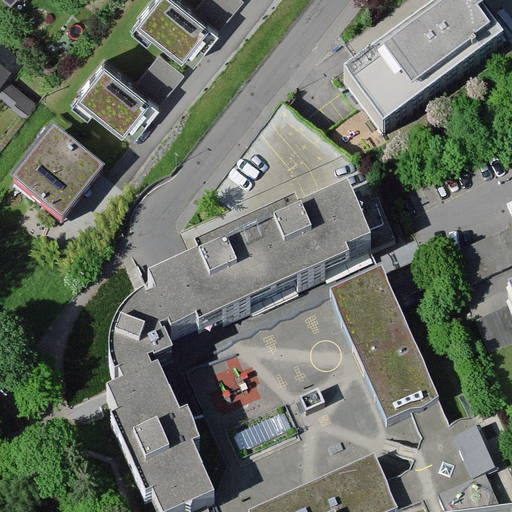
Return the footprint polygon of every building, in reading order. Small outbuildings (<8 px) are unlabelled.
[(217,24),(187,0),(161,0),(144,22),(190,58),(217,24)] [(343,93),(387,151),(508,58),(464,1),(343,93)] [(144,66),(161,88),(183,72),(166,49),(144,66)] [(155,103),(110,67),(82,101),(128,137),(155,103)] [(13,184),(67,225),(106,174),(52,133),(13,184)] [(377,191),(350,198),(365,252),(392,245),(377,191)] [(141,308),(124,315),(116,321),(108,331),(101,346),(97,365),(99,383),(108,404),(99,408),(110,433),(105,436),(138,511),(144,511),(146,511),(203,511),(208,510),(171,428),(148,377),(166,369),(160,354),(168,351),(258,311),(365,264),(340,209),(177,281),(143,296),(137,298),(141,308)] [(511,231),(456,252),(470,289),(511,273),(511,231)] [(383,511),(470,473),(378,277),(332,298),(233,343),(234,350),(236,355),(183,374),(201,415),(171,428),(208,510),(217,504),(220,511),(383,511)]
